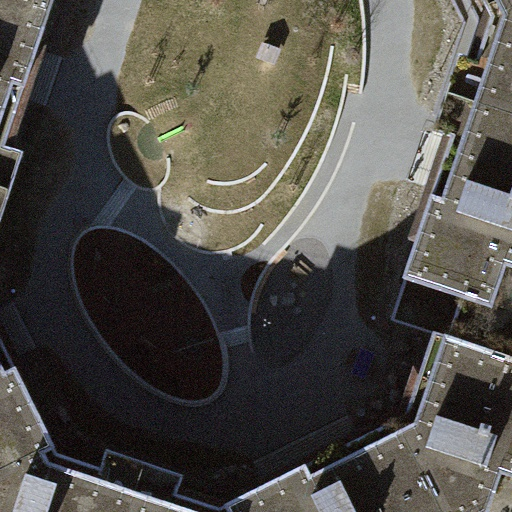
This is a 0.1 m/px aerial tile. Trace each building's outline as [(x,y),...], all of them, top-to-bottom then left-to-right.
[(0,0),(0,157),(2,150),(13,154),(47,47),(40,45),(54,0),(0,0)] [(511,0),(501,0),(485,8),(462,99),(511,115),(511,0)] [(480,0),(485,8),(501,0),(480,0)] [(511,115),(462,99),(450,135),(442,132),(408,235),(414,237),(401,276),(464,297),(450,337),(509,356),(511,345),(511,115)] [(0,468),(52,442),(37,412),(45,408),(0,319),(0,468)] [(511,511),(511,359),(509,356),(450,337),(430,332),(394,420),(440,511),(511,511)] [(263,486),(230,502),(234,511),(440,511),(394,420),(362,436),(359,430),(260,479),(263,486)] [(105,460),(52,442),(0,468),(0,511),(127,511),(138,480),(105,469),(105,460)] [(175,491),(138,480),(127,511),(234,511),(230,502),(179,485),(175,491)]
